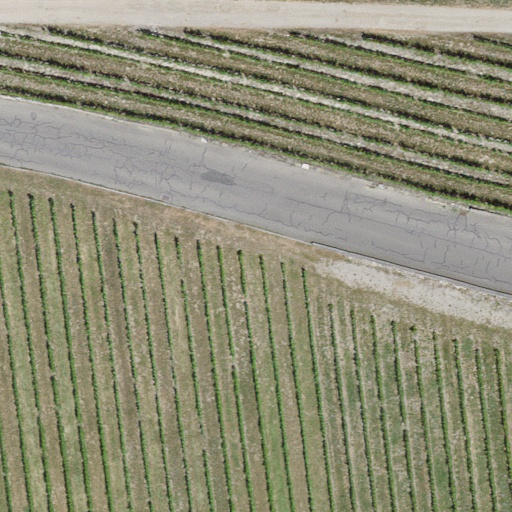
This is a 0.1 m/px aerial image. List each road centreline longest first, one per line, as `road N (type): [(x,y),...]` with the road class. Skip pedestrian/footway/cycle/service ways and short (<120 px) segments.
road 1 (unclassified): [(0,133),(127,156),(511,254)]
road 2 (track): [(0,11),(511,20)]
